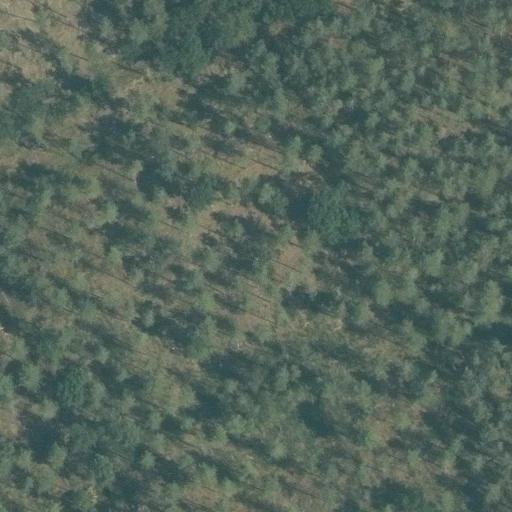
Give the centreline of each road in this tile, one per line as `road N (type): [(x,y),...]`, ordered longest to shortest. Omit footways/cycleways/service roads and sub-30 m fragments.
road 1 (track): [(248,10),(511,506)]
road 2 (track): [(0,120),(275,0)]
road 3 (track): [(132,511),(0,258)]
